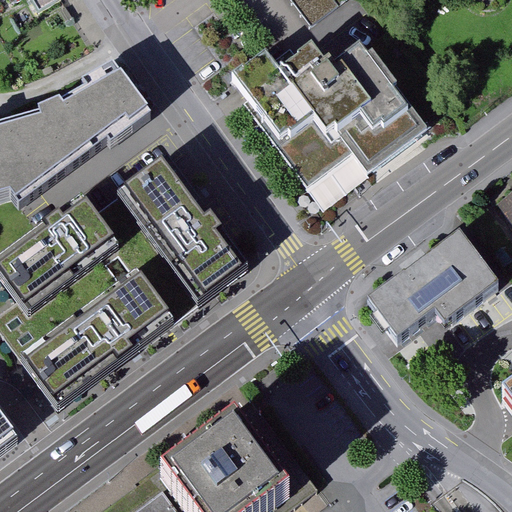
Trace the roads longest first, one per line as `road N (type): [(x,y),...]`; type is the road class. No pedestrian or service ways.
road 1 (primary): [(8,511),(310,283)]
road 2 (residential): [(310,283),(109,0)]
road 3 (primary): [(310,283),(511,137)]
road 4 (residential): [(511,501),(421,440),(361,374)]
road 5 (residential): [(511,335),(361,374)]
